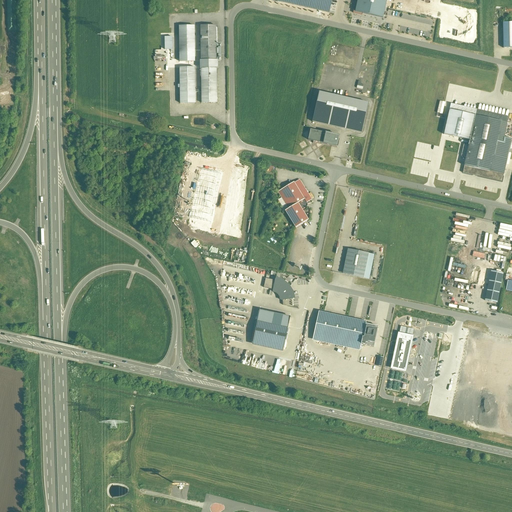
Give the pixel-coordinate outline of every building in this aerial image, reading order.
[(331,0),(268,0),(329,13),(331,0)] [(362,14),(382,18),(386,0),(356,0),(354,11),(353,11),(352,13),(362,15),(362,14)] [(511,22),(502,23),(503,48),(511,48),(511,22)] [(178,27),(178,63),(194,63),(194,26),(178,27)] [(199,69),(200,69),(200,104),(216,103),(216,69),(218,69),(218,60),(216,60),(216,26),(200,26),(200,61),(199,61),(199,69)] [(179,104),(195,104),(195,68),(179,68),(179,104)] [(368,104),(319,93),(317,102),(312,122),(362,133),(366,113),(368,104)] [(466,156),(462,174),(502,183),(508,153),(511,154),(511,150),(511,141),(511,142),(511,139),(504,137),(507,123),(506,123),(508,117),(476,110),(472,125),(470,125),(468,135),(470,136),(468,144),(463,143),(461,155),(466,156)] [(271,111),(252,123),(259,133),(277,121),(271,111)] [(311,130),(308,140),(313,142),(313,143),(315,144),(316,142),(337,147),(339,136),(311,130)] [(221,173),(202,169),(192,218),(211,222),(221,173)] [(301,210),(307,207),(307,205),(306,203),(312,200),(299,180),(294,183),(293,182),(277,193),(287,209),(284,211),(295,228),(308,220),(301,210)] [(347,249),(342,274),(369,280),(374,255),(347,249)] [(491,271),(484,301),(497,304),(503,274),(491,271)] [(279,301),(282,301),(282,305),(292,308),(292,300),(295,300),(294,294),(291,290),(288,285),(282,280),(274,276),(274,281),(265,279),(263,288),(272,290),(271,292),(276,295),(278,297),(279,301)] [(259,311),(251,345),(282,352),(289,317),(259,311)] [(318,312),(312,341),(359,351),(360,347),(362,348),(363,345),(372,347),(376,327),(365,325),(365,322),(318,312)] [(390,369),(404,372),(405,372),(407,367),(413,335),(414,329),(400,326),(399,332),(398,332),(390,369)] [(258,368),(273,372),(276,361),(277,361),(278,358),(267,355),(266,360),(262,359),(261,364),(259,364),(258,368)]
